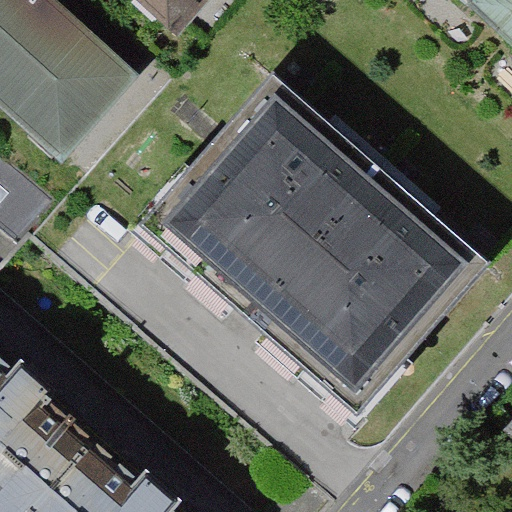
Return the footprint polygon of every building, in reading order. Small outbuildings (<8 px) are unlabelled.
[(146,82),(54,0),(46,0),(0,51),(0,96),(74,162),(146,82)] [(0,0),(0,51),(46,0),(0,0)] [(137,0),(183,41),(220,0),(137,0)] [(511,0),(486,0),(506,18),(511,11),(511,0)] [(486,263),(270,83),(142,235),(358,416),(486,263)] [(0,217),(21,233),(53,188),(0,149),(0,217)] [(0,272),(19,251),(0,235),(0,272)] [(0,504),(9,511),(46,511),(108,442),(0,348),(0,504)] [(46,511),(188,511),(108,442),(46,511)]
